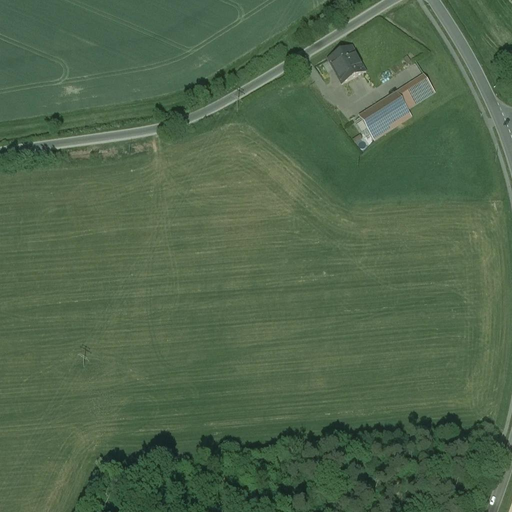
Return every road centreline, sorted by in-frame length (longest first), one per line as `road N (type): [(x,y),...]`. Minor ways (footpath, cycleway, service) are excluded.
road 1 (unclassified): [(0,152),(187,124),(394,0)]
road 2 (tertiary): [(499,121),(432,0)]
